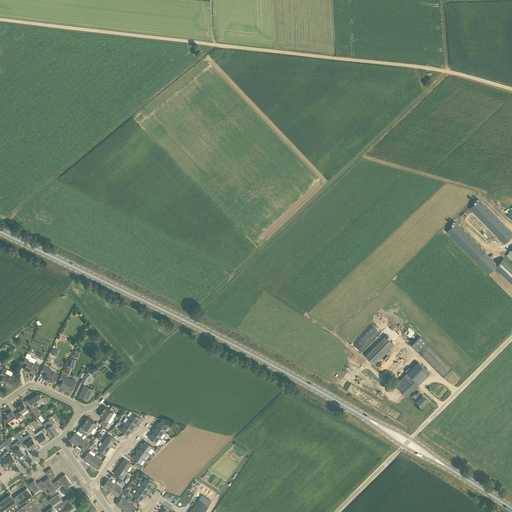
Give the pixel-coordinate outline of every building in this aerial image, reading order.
[(511,232),(479,199),(470,209),(504,243),(511,236),(511,232)] [(455,223),(446,232),(475,261),(484,251),(455,223)] [(511,266),(503,258),(497,264),(496,266),(495,267),(508,280),(511,283),(511,266)] [(393,344),(385,336),(366,356),(373,363),(393,344)] [(420,337),(411,345),(442,376),(451,368),(420,337)] [(416,358),(407,349),(402,354),(412,363),(416,358)] [(25,357),(22,363),(26,365),(24,369),(29,372),(30,371),(35,374),(38,369),(37,368),(39,364),(25,357)] [(418,361),(406,373),(410,377),(398,389),(406,397),(430,373),(418,361)] [(58,374),(48,370),(49,368),(43,366),(40,372),(45,374),(44,378),(46,379),(46,380),(48,381),(48,380),(54,383),(58,374)] [(0,373),(0,374),(3,376),(0,382),(11,387),(15,378),(5,373),(7,369),(3,367),(0,373)] [(76,382),(65,377),(65,376),(62,374),(59,380),(62,382),(60,386),(67,389),(66,390),(71,392),(76,382)] [(360,383),(366,386),(370,378),(364,375),(360,383)] [(94,391),(84,386),(80,396),(88,401),(91,396),(92,396),(94,391)] [(419,391),(416,395),(415,394),(412,396),(422,407),(428,401),(419,391)] [(35,406),(37,404),(38,407),(44,402),(43,400),(38,394),(33,398),(32,397),(26,401),(38,417),(41,414),(35,406)] [(18,414),(21,417),(22,419),(25,418),(21,413),(27,409),(23,403),(17,407),(20,410),(17,412),(18,414)] [(117,410),(111,407),(110,409),(106,407),(103,411),(111,417),(114,412),(115,413),(117,410)] [(21,417),(18,414),(15,416),(12,411),(6,415),(8,417),(7,418),(13,426),(22,419),(21,417)] [(109,422),(108,421),(111,417),(103,411),(99,416),(103,419),(102,421),(107,425),(107,424),(109,422)] [(133,412),(130,417),(128,415),(127,417),(129,419),(129,418),(137,425),(138,424),(136,423),(138,421),(139,422),(142,419),(133,412)] [(55,421),(51,416),(48,418),(49,420),(44,424),(52,436),(58,432),(52,423),(55,421)] [(96,424),(97,423),(88,417),(85,422),(93,427),(96,424)] [(129,418),(129,419),(126,422),(124,421),(123,423),(124,424),(125,424),(133,430),(132,429),(134,427),(135,428),(137,425),(129,418)] [(165,431),(167,427),(169,429),(171,427),(161,420),(160,423),(158,422),(156,425),(165,431)] [(85,422),(82,427),(86,429),(85,432),(90,435),(91,433),(90,432),(93,427),(85,422)] [(25,427),(29,434),(32,437),(35,434),(38,438),(37,438),(42,444),(48,439),(45,435),(44,433),(41,430),(38,432),(35,434),(28,424),(25,427)] [(125,424),(124,424),(122,428),(120,427),(119,429),(128,435),(130,433),(131,434),(133,430),(125,424)] [(165,431),(156,425),(156,426),(157,426),(155,429),(154,428),(152,431),(153,432),(163,439),(163,438),(161,437),(163,433),(165,435),(167,433),(165,431)] [(153,432),(152,435),(150,434),(148,437),(157,443),(159,439),(161,440),(163,439),(153,432)] [(82,438),(75,433),(70,440),(77,445),(82,438)] [(19,440),(21,442),(24,440),(26,442),(30,449),(37,444),(33,439),(32,437),(29,434),(26,436),(23,438),(21,434),(17,437),(19,440)] [(116,439),(108,434),(103,442),(111,447),(116,439)] [(82,438),(77,445),(84,450),(89,443),(82,438)] [(24,446),(23,446),(21,442),(19,440),(9,447),(12,451),(14,454),(16,453),(19,457),(24,453),(21,448),(24,446)] [(15,460),(10,452),(12,451),(9,447),(7,443),(5,441),(3,442),(6,447),(6,448),(8,450),(3,454),(10,463),(15,460)] [(151,448),(153,450),(153,449),(154,448),(155,448),(145,441),(143,444),(142,443),(140,446),(141,447),(148,452),(150,453),(151,453),(148,452),(151,448)] [(103,442),(98,449),(106,454),(111,447),(103,442)] [(144,458),(147,454),(149,455),(150,453),(148,452),(141,447),(139,449),(138,448),(135,452),(137,453),(144,458),(146,459),(147,459),(144,458)] [(95,457),(88,452),(83,459),(90,464),(95,457)] [(137,453),(135,455),(134,454),(131,458),(140,464),(143,460),(145,461),(146,459),(144,458),(137,453)] [(0,461),(4,467),(10,463),(3,454),(0,456),(0,461)] [(95,457),(90,464),(98,469),(103,462),(95,457)] [(132,464),(124,459),(119,466),(127,471),(132,464)] [(127,471),(119,466),(114,473),(122,478),(125,473),(128,475),(129,473),(127,471)] [(67,511),(74,507),(68,498),(63,501),(57,493),(56,492),(55,490),(57,489),(63,484),(65,488),(72,483),(65,474),(59,479),(53,483),(50,478),(55,474),(51,468),(45,472),(49,477),(43,481),(42,480),(37,483),(34,480),(28,484),(34,493),(32,495),(27,488),(15,496),(16,498),(14,499),(10,494),(0,501),(0,511),(67,511)] [(149,489),(151,486),(152,487),(154,484),(146,478),(143,482),(141,481),(140,483),(142,484),(149,489)] [(114,483),(108,479),(103,486),(110,491),(115,484),(114,483)] [(115,484),(110,491),(118,496),(123,489),(115,484)] [(138,490),(146,496),(147,496),(145,495),(147,492),(148,493),(150,490),(149,489),(142,484),(139,488),(137,487),(136,489),(138,490)] [(138,490),(135,494),(133,492),(132,494),(141,501),(143,498),(144,499),(146,496),(138,490)] [(205,511),(213,500),(202,493),(190,511),(205,511)] [(129,503),(121,498),(116,505),(124,510),(129,503)] [(133,511),(136,508),(129,503),(124,510),(126,511),(133,511)]
